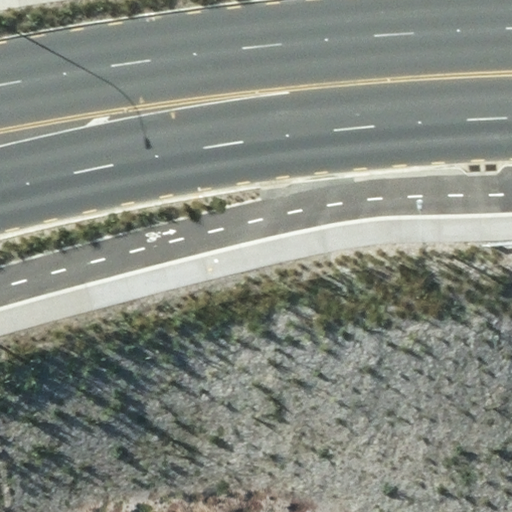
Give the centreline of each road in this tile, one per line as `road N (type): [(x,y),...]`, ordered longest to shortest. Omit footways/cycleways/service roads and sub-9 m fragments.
road 1 (secondary): [(511,119),(418,121),(205,147),(0,190)]
road 2 (secondary): [(0,88),(197,53),(511,25)]
